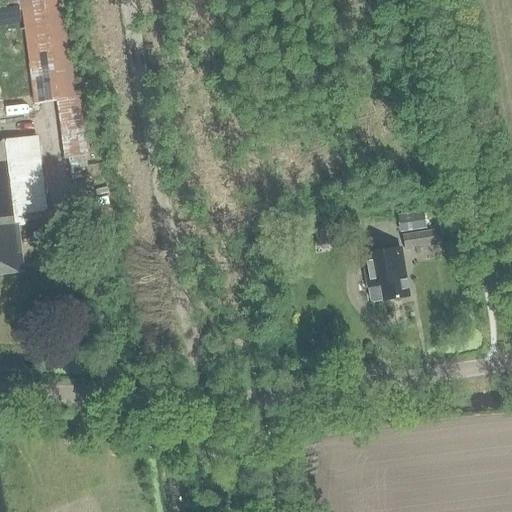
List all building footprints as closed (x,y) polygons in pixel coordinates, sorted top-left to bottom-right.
[(60,0),(19,0),(34,105),(56,102),(63,159),(67,159),(69,169),(86,167),(77,98),(75,98),(60,0)] [(0,274),(24,271),(22,258),(17,226),(25,224),(25,226),(50,223),(48,211),(45,211),(35,136),(0,140),(0,274)] [(423,212),(397,216),(399,233),(425,229),(423,212)] [(432,231),(402,236),(404,249),(434,244),(432,231)] [(400,249),(362,256),(370,301),(372,303),(383,301),(383,302),(408,297),(400,249)]
